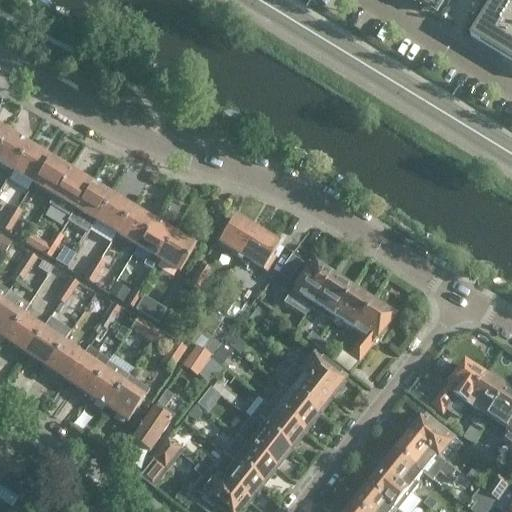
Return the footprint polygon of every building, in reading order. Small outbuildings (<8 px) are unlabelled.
[(419,0),(437,10),(443,0),(419,0)] [(511,64),(511,0),(495,0),(471,40),(479,45),(511,64)] [(5,137),(0,145),(0,166),(11,174),(26,150),(5,137)] [(26,150),(11,174),(32,187),(47,162),(26,150)] [(47,162),(32,187),(53,199),(68,175),(47,162)] [(68,222),(74,212),(89,188),(68,175),(53,199),(47,209),(68,222)] [(89,188),(74,212),(94,224),(109,200),(89,188)] [(130,213),(109,200),(94,224),(115,237),(130,213)] [(7,219),(16,225),(22,214),(13,209),(7,219)] [(130,213),(115,237),(135,250),(150,225),(130,213)] [(9,236),(16,225),(7,219),(0,230),(9,236)] [(255,235),(233,221),(226,232),(224,231),(215,245),(230,254),(228,257),(237,263),(255,235)] [(171,238),(150,225),(135,250),(148,257),(141,268),(150,273),(156,262),(171,238)] [(49,245),(58,251),(64,240),(55,234),(49,245)] [(43,256),(48,246),(31,235),(25,245),(43,256)] [(264,275),(273,261),(270,259),(276,248),(255,235),(237,263),(246,268),(248,265),(261,273),(264,275)] [(11,245),(0,238),(0,255),(3,257),(11,245)] [(192,251),(171,238),(156,262),(177,275),(192,251)] [(48,246),(43,256),(51,261),(58,251),(49,245),(48,246)] [(21,266),(30,271),(37,261),(28,255),(21,266)] [(91,271),(100,276),(106,266),(98,260),(91,271)] [(69,272),(80,279),(86,268),(76,261),(69,272)] [(53,271),(42,264),(37,271),(48,278),(53,271)] [(24,282),(30,271),(21,266),(15,277),(24,282)] [(198,293),(204,282),(210,272),(202,266),(189,288),(198,293)] [(312,309),(330,281),(310,268),(292,296),(310,308),(312,309)] [(93,287),(100,276),(91,271),(84,282),(93,287)] [(96,289),(107,296),(114,285),(103,278),(96,289)] [(333,320),(350,294),(330,281),(312,309),(310,308),(308,312),(319,320),(322,315),(331,321),(333,320)] [(64,292),(73,298),(80,287),(71,282),(64,292)] [(107,296),(125,306),(131,296),(132,295),(114,284),(114,285),(107,296)] [(131,296),(140,301),(146,290),(138,285),(132,295),(131,296)] [(66,308),(73,298),(64,292),(58,303),(66,308)] [(237,319),(244,308),(250,297),(241,292),(228,314),(237,319)] [(352,335),(362,320),(370,307),(350,294),(333,320),(331,321),(328,325),(340,333),(342,328),(352,335)] [(27,309),(6,295),(0,304),(0,340),(4,343),(19,320),(20,319),(27,309)] [(133,312),(140,301),(131,296),(125,306),(133,312)] [(105,302),(96,297),(91,306),(100,311),(105,302)] [(135,313),(157,326),(166,313),(143,299),(135,313)] [(272,304),(267,311),(275,317),(280,311),(272,304)] [(104,317),(113,322),(119,311),(111,306),(104,317)] [(362,320),(352,335),(361,340),(347,358),(358,364),(392,321),(370,307),(362,320)] [(106,333),(113,322),(104,317),(97,328),(106,333)] [(19,320),(4,343),(24,356),(40,333),(20,319),(19,320)] [(154,347),(161,337),(137,322),(131,333),(154,347)] [(40,333),(24,356),(44,370),(60,346),(40,333)] [(312,346),(317,339),(309,333),(304,339),(312,346)] [(317,339),(312,346),(320,352),(325,346),(317,339)] [(184,352),(173,345),(159,366),(170,373),(184,352)] [(80,360),(60,346),(44,370),(65,384),(80,360)] [(210,361),(193,350),(181,367),(198,379),(210,361)] [(282,359),(290,366),(295,359),(287,353),(282,359)] [(330,399),(345,381),(314,357),(300,375),(330,399)] [(284,373),(290,366),(282,359),(276,366),(284,373)] [(80,360),(65,384),(85,397),(101,374),(80,360)] [(467,408),(484,380),(479,377),(465,368),(433,408),(443,416),(455,401),(467,408)] [(101,374),(85,397),(105,411),(121,387),(101,374)] [(316,417),(330,399),(300,375),(293,384),(296,386),(289,395),(316,417)] [(126,425),(142,401),(148,393),(126,379),(121,387),(105,411),(126,425)] [(480,435),(489,422),(487,422),(505,393),(484,380),(467,408),(476,415),(473,420),(474,420),(469,428),(480,435)] [(267,407),(271,411),(302,435),(316,417),(289,395),(289,396),(289,395),(281,389),(267,407)] [(172,399),(164,393),(129,444),(147,456),(167,425),(158,419),(172,399)] [(506,441),(509,435),(508,434),(511,427),(511,397),(505,393),(487,422),(489,422),(497,427),(493,433),(495,434),(490,441),(500,447),(504,440),(506,441)] [(254,410),(260,402),(252,395),(245,403),(254,410)] [(271,411),(264,420),(267,422),(261,430),(288,452),(302,435),(271,411)] [(410,437),(439,461),(454,442),(425,419),(410,437)] [(224,430),(232,436),(238,430),(230,423),(224,430)] [(261,430),(253,424),(239,442),(243,446),(274,470),(288,452),(261,430)] [(227,443),(232,436),(224,430),(219,437),(227,443)] [(321,461),(337,444),(326,433),(310,450),(321,461)] [(470,435),(465,442),(472,446),(477,440),(470,435)] [(460,477),(451,470),(439,461),(410,437),(396,455),(422,477),(430,467),(449,483),(453,477),(457,480),(460,477)] [(153,461),(163,470),(178,452),(167,444),(153,461)] [(239,457),(233,466),(260,488),(274,470),(243,446),(236,455),(239,457)] [(422,477),(396,455),(381,473),(411,497),(417,488),(415,486),(422,477)] [(197,465),(205,471),(211,464),(203,458),(197,465)] [(0,481),(10,467),(0,460),(0,481)] [(260,488),(233,466),(225,460),(211,477),(215,481),(246,505),(260,488)] [(451,470),(460,477),(465,471),(456,464),(451,470)] [(200,478),(205,471),(197,465),(192,472),(200,478)] [(33,483),(10,467),(0,481),(0,489),(20,502),(33,483)] [(393,511),(410,511),(418,502),(411,497),(381,473),(367,491),(393,511)] [(497,478),(486,495),(498,504),(509,486),(497,478)] [(240,511),(246,505),(215,481),(214,483),(212,482),(199,498),(216,511),(240,511)] [(393,511),(367,491),(353,509),(355,511),(393,511)] [(470,511),(488,511),(495,503),(480,491),(473,500),(477,503),(470,511)] [(511,511),(511,496),(508,494),(500,507),(498,510),(501,511),(511,511)] [(428,499),(423,506),(430,511),(432,511),(437,506),(428,499)]
